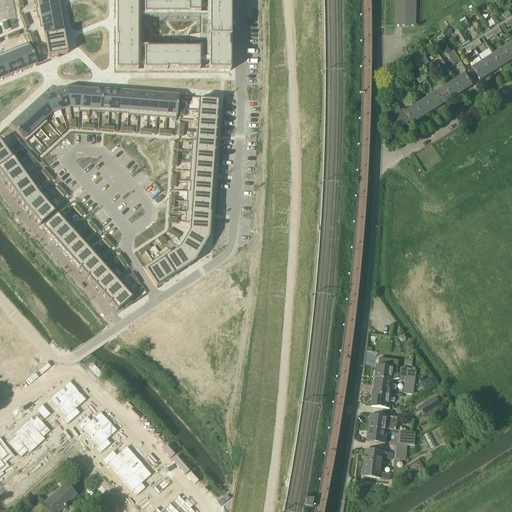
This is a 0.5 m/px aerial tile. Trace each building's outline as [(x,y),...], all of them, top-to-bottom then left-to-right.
[(56,0),(34,0),(35,0),(36,8),(36,9),(58,5),(56,0)] [(137,71),(137,26),(137,19),(136,0),(115,0),(116,19),(116,26),(116,71),(137,71)] [(230,71),(229,0),(143,0),(143,16),(199,16),(199,3),(215,3),(215,16),(208,16),(208,71),(230,71)] [(416,26),(416,0),(396,0),(396,26),(416,26)] [(36,8),(35,9),(37,19),(38,19),(38,18),(60,15),(58,5),(36,9),(36,8)] [(60,15),(38,18),(38,19),(40,28),(42,28),(42,27),(61,24),(60,15)] [(465,18),(458,22),(462,29),(469,24),(465,18)] [(492,19),(486,22),(490,28),(495,25),(492,19)] [(61,24),(42,27),(42,28),(44,37),(45,37),(63,33),(61,24)] [(491,32),(494,37),(502,32),(498,27),(491,32)] [(462,46),(469,41),(462,29),(454,33),(462,46)] [(488,41),(494,37),(491,32),(484,36),(488,41)] [(63,33),(45,37),(46,47),(65,43),(63,33)] [(445,39),(439,43),(447,55),(453,51),(445,39)] [(472,44),(475,49),(478,47),(482,45),(478,40),(472,44)] [(65,43),(46,47),(48,57),(50,57),(50,59),(58,58),(58,56),(67,54),(65,43)] [(511,61),(511,43),(503,50),(511,62),(511,61)] [(28,44),(18,48),(27,69),(36,65),(28,44)] [(468,54),(475,49),(472,44),(465,49),(468,54)] [(18,48),(9,52),(17,73),(27,69),(18,48)] [(206,50),(143,50),(143,71),(206,71),(206,50)] [(489,50),(479,56),(483,62),(491,75),(501,69),(493,56),(489,50)] [(511,62),(503,50),(493,56),(501,69),(511,62)] [(9,52),(0,55),(0,57),(8,77),(17,73),(9,52)] [(423,54),(417,57),(423,68),(429,64),(423,54)] [(479,58),(470,63),(473,69),(480,81),(491,75),(483,62),(482,63),(479,58)] [(439,72),(446,68),(443,63),(436,67),(439,72)] [(419,85),(426,80),(423,75),(416,80),(419,85)] [(465,75),(455,82),(462,93),(472,87),(465,75)] [(452,99),(462,93),(455,82),(445,88),(452,99)] [(403,88),(406,93),(414,88),(410,83),(403,88)] [(67,88),(54,93),(60,111),(69,108),(67,88)] [(80,89),(67,88),(69,108),(78,109),(80,89)] [(399,97),(406,93),(403,88),(396,92),(399,97)] [(443,106),(452,99),(445,88),(435,94),(443,106)] [(78,109),(78,112),(89,113),(89,112),(91,90),(80,89),(78,109)] [(91,90),(89,112),(99,113),(101,91),(91,90)] [(101,91),(99,113),(109,113),(110,92),(101,91)] [(110,92),(109,113),(118,114),(120,92),(110,92)] [(120,92),(118,114),(127,115),(129,93),(120,92)] [(54,93),(41,97),(51,114),(60,111),(54,93)] [(127,115),(127,116),(137,117),(139,94),(129,93),(127,115)] [(139,94),(137,117),(147,117),(149,94),(139,94)] [(149,94),(147,117),(156,118),(158,95),(149,94)] [(433,112),(443,106),(435,94),(425,100),(433,112)] [(158,95),(156,118),(166,119),(168,96),(163,95),(158,95)] [(168,96),(166,119),(176,119),(176,116),(178,99),(178,96),(168,96)] [(41,97),(32,106),(45,120),(51,114),(41,97)] [(393,108),(401,103),(397,97),(391,101),(389,102),(393,108)] [(198,101),(197,111),(217,113),(218,102),(208,101),(208,98),(200,98),(200,101),(198,101)] [(423,118),(433,112),(425,100),(415,107),(423,118)] [(32,106),(24,113),(40,130),(47,123),(45,120),(32,106)] [(404,109),(392,116),(396,122),(399,127),(400,128),(410,121),(413,125),(423,118),(415,107),(406,113),(404,109)] [(197,111),(197,121),(216,123),(217,113),(197,111)] [(24,113),(17,119),(33,136),(40,130),(24,113)] [(17,119),(10,126),(13,129),(23,140),(25,143),(33,136),(17,119)] [(197,121),(196,132),(215,133),(216,123),(197,121)] [(196,132),(195,141),(215,143),(215,140),(215,133),(196,132)] [(191,152),(214,153),(215,143),(195,141),(192,141),(191,152)] [(8,148),(0,153),(0,167),(16,157),(15,156),(9,147),(8,148)] [(190,159),(190,162),(213,163),(214,156),(214,153),(191,152),(190,159)] [(16,157),(0,167),(0,174),(3,179),(22,166),(18,159),(16,157)] [(189,171),(189,172),(212,174),(213,163),(190,162),(189,171)] [(22,166),(3,179),(7,183),(10,188),(29,175),(22,166)] [(189,172),(189,183),(190,183),(212,184),(212,174),(189,172)] [(29,175),(10,188),(12,191),(18,199),(33,187),(36,185),(35,183),(29,175)] [(190,183),(189,192),(211,193),(212,184),(190,183)] [(33,187),(18,199),(20,202),(24,208),(39,195),(33,187)] [(186,200),(186,203),(187,203),(210,205),(211,193),(189,192),(187,192),(186,200)] [(39,195),(24,208),(32,217),(46,204),(39,196),(39,195)] [(46,204),(32,217),(40,226),(54,213),(58,210),(50,200),(46,204)] [(187,204),(187,212),(209,214),(210,213),(210,205),(187,203),(187,204)] [(185,212),(184,223),(189,224),(209,225),(209,219),(209,214),(187,212),(185,212)] [(57,216),(42,228),(49,236),(67,221),(64,218),(59,213),(57,216)] [(67,221),(49,236),(53,241),(57,245),(75,229),(67,220),(67,221)] [(189,224),(189,233),(208,238),(209,225),(189,224)] [(75,229),(57,245),(65,253),(79,240),(83,237),(75,229)] [(189,233),(184,241),(201,250),(208,238),(189,233)] [(79,240),(65,253),(71,261),(85,248),(79,240)] [(184,241),(179,249),(194,262),(201,250),(184,241)] [(85,248),(71,261),(78,269),(79,269),(95,255),(97,253),(93,248),(89,244),(85,248)] [(179,249),(172,254),(182,270),(194,262),(179,249)] [(169,250),(160,255),(174,275),(182,270),(172,254),(169,250)] [(95,255),(79,269),(87,278),(101,265),(103,263),(95,255)] [(160,256),(152,262),(165,282),(174,276),(174,275),(160,255),(160,256)] [(152,262),(143,268),(146,272),(156,288),(165,282),(152,262)] [(101,265),(87,278),(93,286),(108,273),(101,265)] [(108,273),(93,286),(101,295),(119,278),(111,269),(108,273)] [(119,278),(101,295),(109,303),(127,287),(119,278)] [(127,287),(109,303),(117,312),(124,306),(126,308),(132,302),(130,300),(131,299),(135,296),(127,287)] [(377,365),(375,378),(393,381),(394,377),(398,377),(398,373),(394,372),(395,368),(377,365)] [(407,370),(406,378),(416,380),(417,372),(407,370)] [(373,394),(391,396),(392,389),(396,390),(397,386),(392,385),(393,381),(375,378),(373,394)] [(406,378),(405,386),(415,387),(416,380),(406,378)] [(432,378),(426,381),(430,387),(435,384),(432,378)] [(405,386),(403,394),(413,395),(415,387),(405,386)] [(71,388),(55,401),(62,410),(79,397),(71,388)] [(389,409),(390,402),(395,403),(395,399),(391,398),(391,396),(373,394),(371,407),(389,409)] [(447,395),(441,398),(444,403),(450,400),(447,395)] [(79,397),(62,410),(71,419),(68,422),(72,427),(81,419),(77,415),(87,406),(79,397)] [(436,397),(419,407),(424,416),(441,406),(436,397)] [(44,410),(37,415),(45,425),(51,420),(44,410)] [(368,429),(387,431),(389,418),(370,415),(368,429)] [(88,422),(79,430),(83,434),(86,432),(94,441),(109,427),(101,418),(92,427),(88,422)] [(29,425),(21,432),(35,448),(43,442),(41,439),(48,434),(37,421),(30,427),(29,425)] [(109,427),(94,441),(102,449),(99,452),(104,457),(112,449),(108,444),(118,435),(109,427)] [(387,431),(368,429),(367,442),(385,445),(387,431)] [(399,431),(399,432),(397,445),(407,446),(414,446),(415,433),(399,431)] [(15,440),(8,446),(18,458),(25,452),(27,455),(35,448),(21,432),(14,438),(15,440)] [(394,446),(393,452),(397,453),(396,458),(406,459),(407,446),(397,445),(397,446),(394,446)] [(0,472),(5,468),(3,465),(10,459),(0,447),(0,472)] [(115,455),(106,463),(111,468),(113,465),(121,474),(137,460),(128,450),(119,459),(115,455)] [(366,451),(362,477),(384,479),(390,480),(390,475),(381,474),(383,459),(392,460),(393,454),(388,454),(366,451)] [(137,460),(121,474),(130,483),(145,469),(137,460)] [(145,469),(130,483),(138,492),(136,494),(140,499),(149,491),(145,487),(154,478),(145,469)] [(166,482),(157,491),(162,496),(171,487),(166,482)] [(52,511),(57,511),(76,495),(66,484),(44,503),(52,511)] [(316,498),(307,497),(305,508),(314,509),(316,498)] [(182,499),(173,507),(177,511),(193,511),(192,510),(195,508),(189,502),(187,504),(182,499)]
